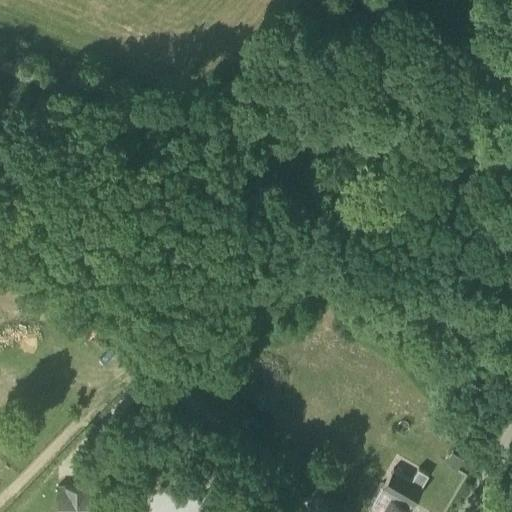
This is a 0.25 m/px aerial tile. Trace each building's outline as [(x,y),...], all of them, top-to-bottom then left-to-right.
[(464,459),(452,452),(445,463),(458,470),(464,459)] [(193,469),(199,475),(211,465),(205,458),(193,469)] [(382,487),(401,498),(411,503),(412,504),(423,486),(393,468),(382,487)] [(107,511),(108,485),(58,485),(58,511),(107,511)] [(132,511),(133,485),(108,485),(107,511),(132,511)] [(367,510),(370,511),(382,511),(391,498),(398,502),(401,498),(382,487),(381,486),(367,510)] [(382,511),(407,511),(409,509),(408,508),(398,502),(391,498),(382,511)] [(401,498),(398,502),(408,508),(411,503),(401,498)]
